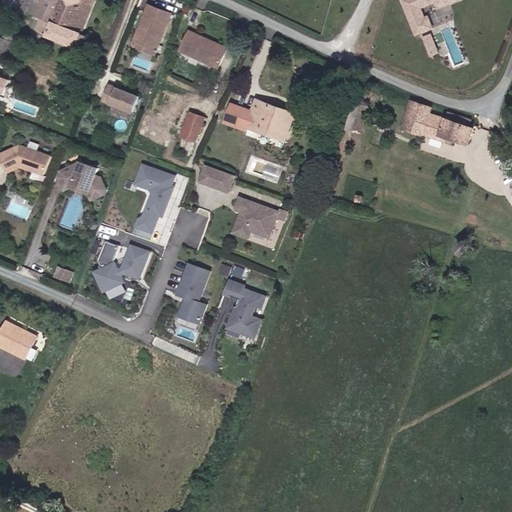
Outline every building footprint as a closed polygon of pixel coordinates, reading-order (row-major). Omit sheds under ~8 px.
[(26,0),(23,8),(43,15),(38,29),(81,46),(99,0),(26,0)] [(403,0),(416,34),(433,27),(428,16),(426,17),(422,8),(436,3),(438,8),(459,0),(403,0)] [(170,13),(150,5),(134,43),(155,51),(170,13)] [(221,66),(230,46),(192,29),(183,49),(221,66)] [(432,32),(424,36),(433,55),(441,51),(432,32)] [(0,51),(9,55),(14,39),(0,34),(0,51)] [(0,91),(6,93),(11,79),(0,74),(3,67),(0,65),(0,91)] [(139,96),(112,85),(105,100),(133,111),(139,96)] [(259,98),(257,104),(267,108),(269,102),(259,98)] [(353,98),(348,129),(366,133),(371,102),(353,98)] [(469,126),(471,120),(450,112),(448,119),(431,113),(433,106),(414,100),(404,127),(424,133),(424,132),(425,128),(454,138),(470,143),(475,127),(469,126)] [(267,108),(257,104),(249,125),(285,138),(294,111),(269,102),(267,108)] [(188,110),(180,133),(197,139),(206,116),(188,110)] [(454,138),(425,128),(424,132),(453,142),(454,138)] [(20,145),(0,154),(0,155),(8,172),(21,166),(45,174),(51,156),(20,145)] [(174,173),(136,160),(132,169),(139,172),(136,181),(151,186),(156,196),(151,209),(163,213),(172,189),(169,187),(174,173)] [(99,177),(95,175),(98,168),(81,161),(78,168),(72,165),(62,169),(67,183),(73,181),(89,187),(94,198),(103,194),(105,190),(99,177)] [(234,173),(205,162),(199,177),(228,188),(234,173)] [(34,171),(33,176),(45,180),(47,175),(34,171)] [(242,207),(235,228),(249,233),(252,226),(270,232),(277,212),(284,215),(287,207),(280,205),(279,207),(240,193),(236,205),(242,207)] [(154,229),(157,218),(145,214),(140,216),(138,223),(154,229)] [(100,259),(104,267),(97,270),(106,290),(126,281),(123,274),(126,272),(141,277),(151,250),(132,244),(124,266),(120,268),(116,259),(121,245),(107,240),(100,259)] [(211,268),(190,260),(179,291),(188,294),(181,312),(202,320),(209,301),(201,298),(211,268)] [(243,279),(247,267),(238,264),(233,276),(243,279)] [(59,275),(73,279),(75,271),(62,267),(59,275)] [(242,295),(232,324),(259,333),(265,316),(255,312),(259,301),(265,303),(269,292),(246,284),(246,281),(237,278),(232,291),(242,295)] [(40,335),(10,320),(0,338),(0,341),(29,357),(36,343),(40,335)]
